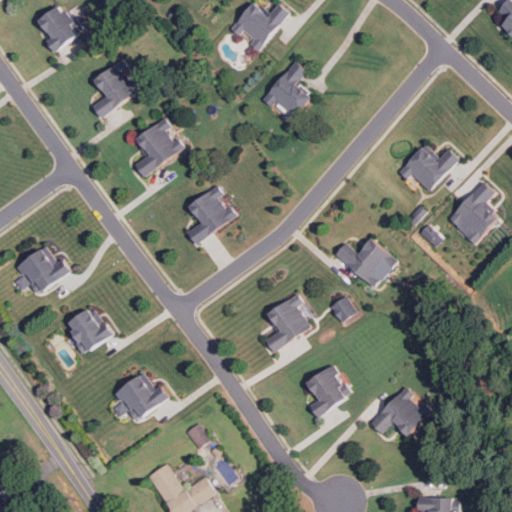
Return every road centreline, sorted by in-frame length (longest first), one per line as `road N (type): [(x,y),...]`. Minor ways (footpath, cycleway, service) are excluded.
road 1 (residential): [(0,68),(285,461),(313,491),(341,500)]
road 2 (residential): [(176,311),(284,228),(440,48)]
road 3 (tertiary): [(0,372),(99,511)]
road 4 (residential): [(393,0),(511,116)]
